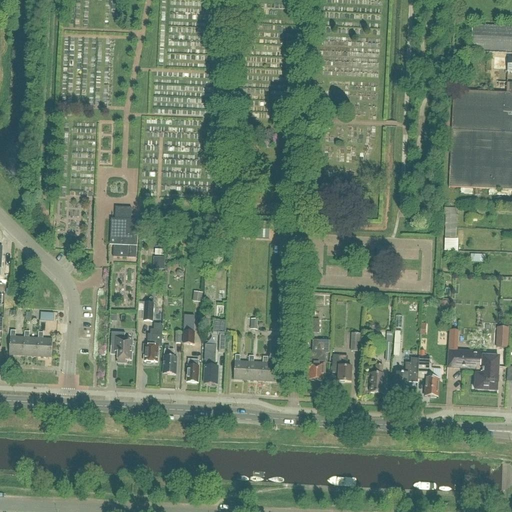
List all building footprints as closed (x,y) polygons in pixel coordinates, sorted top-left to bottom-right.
[(511,53),(511,28),(472,27),(471,52),(511,53)] [(453,92),(449,189),(511,192),(511,94),(498,94),(453,92)] [(131,222),(131,209),(115,209),(115,221),(111,221),(110,246),(113,246),(113,259),(136,260),(138,222),(131,222)] [(311,228),(311,222),(297,221),(298,216),(290,215),(289,227),(311,228)] [(445,229),(456,229),(457,217),(446,216),(445,229)] [(270,224),(246,223),(245,239),(269,240),(270,224)] [(456,248),(456,229),(445,229),(445,253),(455,253),(455,248),(456,248)] [(154,259),(154,268),(163,269),(164,259),(154,259)] [(202,295),(194,294),(193,301),(201,302),(202,295)] [(451,303),(441,303),(440,312),(450,313),(451,303)] [(153,305),(145,304),(144,323),(152,323),(153,305)] [(411,314),(411,306),(396,305),(395,322),(403,323),(404,314),(411,314)] [(319,335),(320,321),(306,320),(306,334),(319,335)] [(161,349),(163,326),(154,326),(154,332),(151,332),(150,336),(148,336),(147,347),(144,347),(144,355),(145,355),(144,363),(157,364),(158,348),(161,349)] [(496,344),(507,345),(508,330),(497,330),(496,344)] [(24,340),(15,339),(16,333),(10,333),(10,339),(9,358),(23,358),(24,340)] [(194,346),(195,334),(183,333),(182,345),(194,346)] [(38,341),(29,340),(29,334),(24,334),(24,340),(23,358),(37,359),(38,341)] [(38,341),(37,359),(51,360),(52,342),(43,341),(43,335),(43,334),(38,334),(38,341)] [(132,363),(133,342),(122,342),(123,335),(112,334),(110,355),(118,356),(117,365),(127,365),(127,362),(132,363)] [(359,353),(360,335),(352,335),(351,353),(359,353)] [(205,363),(205,368),(204,386),(217,387),(218,369),(215,369),(216,349),(206,348),(206,346),(205,346),(204,363),(205,363)] [(174,376),(176,375),(177,359),(174,359),(174,352),(164,351),(163,376),(174,376)] [(497,393),(498,369),(487,369),(487,366),(492,364),(492,359),(483,358),(483,355),(455,353),(453,370),(476,372),(475,392),(497,393)] [(324,383),(325,354),(307,354),(307,363),(306,363),(305,374),(308,374),(308,382),(324,383)] [(248,383),(249,364),(240,364),(241,357),(235,357),(235,364),(234,382),(248,383)] [(351,384),(352,369),(347,369),(347,358),(333,357),(332,368),(331,370),(331,373),(332,374),(338,375),(338,383),(351,384)] [(262,383),(263,365),(254,365),(254,358),(249,358),(249,364),(248,383),(262,383)] [(263,365),(262,383),(276,384),(277,366),(268,366),(268,359),(263,359),(263,365)] [(442,371),(433,371),(431,370),(431,366),(429,366),(430,359),(419,359),(419,360),(418,373),(418,381),(420,381),(426,381),(425,398),(430,398),(430,399),(436,400),(436,399),(438,399),(439,381),(441,381),(442,371)] [(419,360),(411,360),(410,365),(405,365),(404,372),(404,375),(397,374),(396,396),(409,397),(409,388),(407,388),(408,384),(417,385),(418,381),(418,373),(419,360)] [(198,368),(199,362),(188,362),(188,368),(187,384),(191,384),(191,385),(196,385),(196,384),(198,384),(199,369),(198,368)] [(382,373),(382,367),(376,366),(375,372),(370,372),(369,395),(382,395),(383,373),(382,373)]
